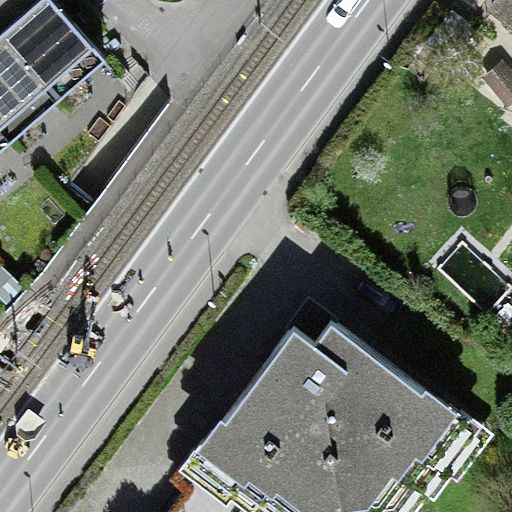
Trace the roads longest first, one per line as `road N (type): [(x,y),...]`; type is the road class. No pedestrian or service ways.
road 1 (secondary): [(11,511),(392,0)]
road 2 (residential): [(100,0),(188,95),(258,0)]
